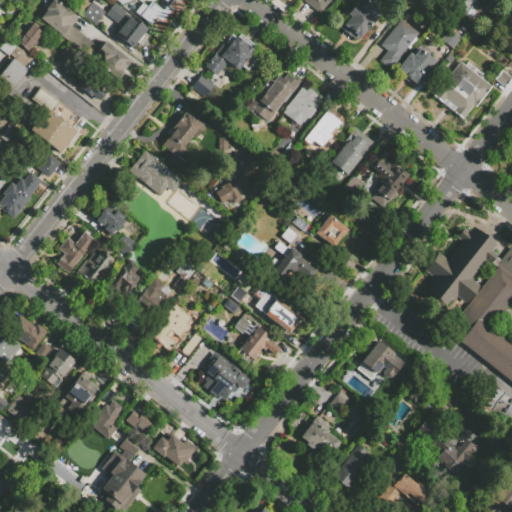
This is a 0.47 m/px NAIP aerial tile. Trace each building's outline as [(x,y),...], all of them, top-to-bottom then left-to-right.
[(91,42),(81,53),(39,19),(46,11),(44,10),(52,0),(54,0),(77,18),(71,26),(91,42)] [(85,0),(90,4),(82,14),(64,0),(85,0)] [(188,0),(161,32),(139,15),(150,2),(163,13),(166,10),(157,2),(159,0),(188,0)] [(328,0),(319,12),(303,0),(328,0)] [(358,37),(355,41),(338,27),(347,15),(346,14),(354,4),(355,5),(358,0),(366,0),(368,1),(366,4),(378,13),(372,20),(373,20),(359,37),(358,37)] [(487,0),(475,16),(467,10),(463,15),(449,4),(452,0),(487,0)] [(94,25),(81,15),(82,14),(90,4),(92,2),(104,12),(94,25)] [(116,23),(105,14),(114,3),(125,12),(116,23)] [(147,35),(139,45),(136,43),(132,48),(113,32),(119,25),(118,24),(127,12),(148,29),(144,33),(147,35)] [(391,70),(379,60),(386,51),(379,45),(400,19),(417,33),(414,37),(417,39),(409,49),(406,47),(399,56),(401,58),(391,70)] [(28,52),(13,40),(20,31),(23,34),(31,24),(42,33),(41,34),(36,40),(39,42),(35,47),(33,45),(28,52)] [(460,38),(452,48),(442,40),(450,29),(460,38)] [(232,33),(253,50),(250,54),(256,59),(246,70),(240,65),(236,70),(226,62),(214,76),(204,67),(232,33)] [(16,46),(8,55),(0,48),(0,46),(6,38),(16,46)] [(123,73),(117,80),(100,66),(104,61),(102,52),(98,48),(104,41),(131,63),(123,72),(123,73)] [(71,66),(59,55),(67,45),(80,56),(71,66)] [(408,82),(402,77),(403,75),(395,69),(413,46),(417,49),(419,47),(434,60),(428,68),(430,70),(417,86),(410,80),(408,82)] [(27,70),(12,88),(0,77),(0,73),(13,58),(27,70)] [(459,61),(490,86),(474,107),(472,106),(462,119),(432,96),(459,61)] [(106,95),(99,104),(75,84),(88,68),(108,84),(101,92),(106,95)] [(511,78),(504,87),(493,79),(501,70),(511,78)] [(300,81),(283,102),(281,101),(273,112),(275,113),(266,124),(254,114),(252,115),(244,109),(269,78),(273,81),(278,76),(283,79),(287,74),(292,79),(294,76),(300,81)] [(195,81),(209,92),(204,98),(190,87),(195,81)] [(298,125),(281,112),(301,87),(305,91),(307,88),(316,95),(314,98),(319,101),(313,109),(314,110),(309,117),(307,116),(302,123),(301,122),(298,125)] [(77,134),(60,155),(31,132),(46,113),(31,102),(41,89),(81,120),(73,130),(77,134)] [(21,122),(6,109),(14,99),(29,112),(21,122)] [(321,147),(313,141),(308,145),(302,140),(329,108),(344,120),(341,123),(342,124),(339,127),(339,126),(336,129),(336,130),(333,133),(331,132),(330,134),(331,135),(332,136),(329,140),(328,139),(321,147)] [(176,158),(160,145),(165,140),(173,131),(171,129),(184,112),(189,116),(191,114),(205,126),(195,138),(192,135),(183,146),(185,148),(176,158)] [(333,153),(354,127),(372,141),(345,176),(329,163),(335,154),(333,153)] [(7,144),(1,139),(9,129),(15,135),(7,144)] [(219,138),(227,138),(225,155),(217,154),(219,138)] [(144,150),(174,174),(164,185),(166,186),(158,196),(127,170),(144,150)] [(47,177),(37,169),(48,154),(58,162),(47,177)] [(236,173),(239,161),(242,162),(244,155),(256,158),(253,168),(256,169),(253,178),(236,173)] [(386,158),(407,174),(387,201),(366,185),(372,177),(372,176),(386,158)] [(28,198),(12,218),(0,208),(0,199),(3,196),(0,194),(9,183),(13,186),(19,178),(22,181),(29,173),(39,181),(26,196),(28,198)] [(233,185),(241,175),(258,190),(250,199),(233,185)] [(344,186),(353,176),(363,184),(354,194),(344,186)] [(241,199),(233,204),(232,202),(230,202),(228,199),(221,203),(214,192),(220,189),(219,187),(230,180),(241,199)] [(336,181),(343,186),(334,197),(327,191),(336,181)] [(152,200),(147,206),(144,204),(141,209),(139,207),(133,214),(121,204),(136,186),(152,200)] [(224,218),(210,236),(182,213),(195,195),(224,218)] [(110,235),(101,228),(103,226),(92,217),(105,201),(126,219),(114,233),(113,232),(110,235)] [(151,225),(163,209),(184,225),(175,236),(172,233),(169,238),(167,237),(163,243),(155,237),(157,234),(151,230),(154,227),(151,225)] [(347,229),(332,248),(314,234),(321,225),(319,223),(326,213),(347,229)] [(303,232),(290,222),(295,216),(307,226),(303,232)] [(427,280),(431,276),(423,270),(438,252),(446,259),(460,241),(455,237),(463,228),(468,232),(472,226),(495,245),(491,251),(497,255),(496,256),(499,259),(510,247),(511,248),(511,384),(446,330),(459,313),(497,268),(491,263),(490,264),(484,260),(470,278),(479,285),(465,302),(456,295),(446,307),(427,291),(432,284),(427,280)] [(288,244),(279,237),(287,227),(296,234),(288,244)] [(85,228),(92,234),(89,237),(93,241),(68,273),(55,263),(61,255),(62,256),(64,254),(57,249),(66,237),(73,243),(85,228)] [(113,247),(123,234),(134,243),(123,256),(113,247)] [(274,247),(278,241),(286,247),(287,246),(290,248),(290,247),(300,255),(299,256),(316,270),(308,280),(295,270),(288,270),(277,285),(267,276),(271,270),(266,266),(273,257),(279,262),(284,255),(274,247)] [(164,262),(149,252),(156,243),(170,253),(164,262)] [(100,250),(112,259),(95,282),(82,273),(81,275),(76,271),(84,260),(86,261),(92,254),(95,256),(100,250)] [(128,261),(137,268),(132,273),(139,278),(123,298),(106,285),(123,265),(124,266),(128,261)] [(179,293),(173,287),(181,277),(176,274),(185,263),(195,272),(179,293)] [(152,279),(168,292),(146,319),(130,306),(152,279)] [(245,294),(238,304),(229,296),(237,287),(245,294)] [(228,298),(239,307),(232,314),(222,305),(228,298)] [(275,298),(299,317),(287,333),(273,322),(271,324),(261,316),(275,298)] [(148,335),(173,304),(190,317),(185,324),(188,325),(188,326),(188,327),(188,328),(186,330),(185,331),(184,331),(183,331),(178,337),(173,333),(169,338),(174,342),(168,351),(148,335)] [(5,330),(18,314),(33,327),(36,324),(46,331),(31,350),(5,330)] [(249,364),(235,354),(249,336),(243,330),(241,333),(232,327),(240,317),(252,327),(253,324),(269,337),(267,339),(278,348),(273,354),(262,346),(255,354),(256,355),(249,364)] [(11,358),(5,365),(0,360),(0,330),(21,348),(13,359),(11,358)] [(200,339),(186,357),(180,352),(194,334),(200,339)] [(401,362),(391,375),(388,378),(386,378),(384,377),(382,375),(382,374),(382,373),(382,371),(384,369),(380,366),(375,373),(360,362),(367,353),(364,351),(367,347),(369,349),(376,340),(392,352),(391,354),(401,362)] [(51,351),(44,361),(36,356),(43,345),(51,351)] [(74,361),(67,370),(66,369),(59,379),(61,381),(55,389),(38,376),(59,349),(74,361)] [(212,352),(223,361),(222,361),(225,363),(224,364),(229,368),(228,369),(232,372),(235,368),(239,371),(238,372),(249,381),(237,396),(233,393),(228,399),(226,397),(223,400),(216,394),(214,397),(201,386),(205,381),(203,380),(208,374),(205,372),(207,370),(202,366),(212,352)] [(90,378),(88,381),(96,387),(83,404),(85,406),(76,417),(65,409),(69,403),(62,398),(82,372),(90,378)] [(425,390),(414,403),(401,393),(412,380),(425,390)] [(488,414),(475,404),(492,383),(504,393),(494,405),(495,406),(488,414)] [(461,401),(453,409),(449,406),(448,407),(437,398),(446,387),(457,396),(456,397),(461,401)] [(339,392),(349,400),(338,414),(328,406),(327,405),(336,394),(337,395),(339,392)] [(0,397),(8,404),(2,411),(0,409),(0,397)] [(18,397),(24,401),(22,404),(30,411),(21,424),(6,412),(18,397)] [(113,400),(121,407),(116,413),(119,415),(113,423),(112,423),(110,425),(111,426),(112,425),(116,428),(114,431),(113,431),(106,439),(91,427),(98,419),(95,416),(105,404),(108,406),(113,400)] [(139,413),(150,422),(142,432),(135,426),(133,429),(123,421),(131,411),(138,416),(139,413)] [(312,450),(305,444),(306,442),(299,436),(316,416),(341,438),(338,442),(339,442),(330,453),(325,449),(321,454),(314,448),(312,450)] [(424,420),(442,437),(448,429),(456,435),(459,432),(463,435),(467,431),(475,438),(469,444),(470,445),(471,445),(472,445),(473,446),(474,448),(474,450),(473,451),(472,452),(470,452),(467,455),(471,457),(472,459),(473,460),(473,462),(472,464),(471,465),(469,467),(467,467),(465,467),(462,464),(450,479),(427,460),(434,450),(414,431),(424,420)] [(118,447),(129,433),(142,444),(131,457),(118,447)] [(156,437),(158,439),(160,437),(165,441),(170,434),(182,444),(185,440),(195,448),(184,462),(183,461),(177,467),(164,457),(163,459),(150,449),(151,448),(149,446),(156,437)] [(346,488),(331,477),(357,444),(366,451),(358,462),(363,466),(346,488)] [(114,451),(145,476),(136,487),(140,490),(121,511),(117,511),(99,497),(103,492),(99,488),(107,479),(104,476),(107,473),(100,468),(114,451)] [(402,464),(394,474),(385,466),(392,457),(402,464)] [(0,472),(11,481),(0,494),(0,472)] [(429,496),(418,509),(399,493),(383,511),(372,511),(368,508),(377,496),(379,497),(393,480),(396,482),(402,474),(429,496)] [(510,483),(511,484),(511,510),(511,511),(478,511),(492,496),(497,500),(510,483)]
